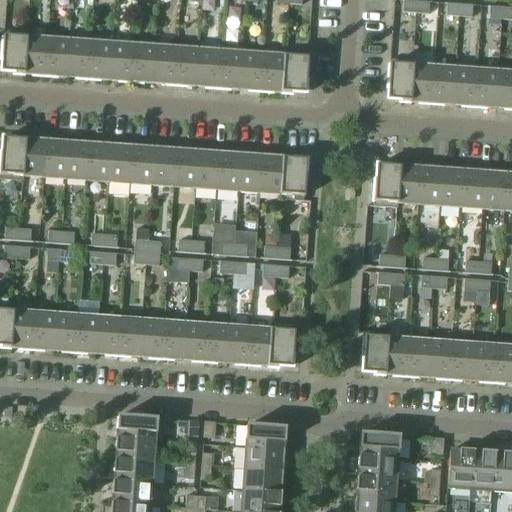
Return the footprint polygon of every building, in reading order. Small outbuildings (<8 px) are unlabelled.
[(415,14),(416,2),(400,1),(400,2),(402,2),(402,14),(415,14)] [(416,2),(415,14),(427,15),(428,4),(431,4),(431,3),(416,2)] [(458,18),(459,5),(443,4),(443,5),(445,5),(445,17),(458,18)] [(459,5),(458,18),(470,18),(471,7),(474,7),(474,6),(459,5)] [(501,21),(502,8),(486,7),(486,8),(489,8),(488,20),(501,21)] [(511,9),(502,8),(501,21),(511,21),(511,9)] [(0,74),(22,76),(25,34),(2,33),(0,64),(0,74)] [(44,77),(46,41),(26,39),(26,34),(25,34),(22,76),(44,77)] [(65,79),(68,42),(46,41),(44,77),(65,79)] [(87,80),(89,44),(68,42),(65,79),(87,80)] [(108,82),(111,45),(89,44),(87,80),(108,82)] [(130,83),(133,47),(111,45),(108,82),(130,83)] [(152,85),(154,48),(133,47),(130,83),(152,85)] [(174,87),(176,50),(154,48),(152,85),(174,87)] [(195,88),(198,52),(176,50),(174,87),(195,88)] [(217,90),(219,53),(198,52),(195,88),(217,90)] [(238,91),(241,55),(219,53),(217,90),(238,91)] [(281,94),(284,53),(283,53),(282,58),(262,56),(260,93),(281,94)] [(284,53),(281,94),(304,96),(307,55),(284,53)] [(260,93),(262,56),(241,55),(238,91),(260,93)] [(408,103),(411,62),(389,60),(386,102),(408,103)] [(430,105),(433,68),(412,67),(413,62),(411,62),(408,103),(430,105)] [(451,106),(454,70),(433,68),(430,105),(451,106)] [(473,108),(476,72),(454,70),(451,106),(473,108)] [(495,110),(497,73),(476,72),(473,108),(495,110)] [(511,110),(511,74),(497,73),(495,110),(511,110)] [(0,181),(21,183),(23,142),(1,140),(0,152),(0,181)] [(42,180),(45,143),(23,142),(21,183),(22,183),(22,178),(42,180)] [(64,181),(67,145),(45,143),(42,180),(64,181)] [(86,183),(88,146),(67,145),(64,181),(86,183)] [(107,184),(110,148),(88,146),(86,183),(107,184)] [(129,186),(131,149),(110,148),(107,184),(129,186)] [(150,187),(153,151),(131,149),(129,186),(150,187)] [(172,189),(175,152),(153,151),(150,187),(172,189)] [(194,190),(196,154),(175,152),(172,189),(194,190)] [(215,192),(218,155),(196,154),(194,190),(215,192)] [(237,193),(240,157),(218,155),(215,192),(237,193)] [(258,195),(261,159),(240,157),(237,193),(258,195)] [(280,201),(283,160),(261,159),(258,195),(279,196),(278,201),(280,201)] [(283,160),(280,201),(302,203),(305,162),(283,160)] [(395,209),(398,168),(375,167),(372,208),(395,209)] [(417,206),(419,170),(398,168),(395,209),(396,209),(396,205),(417,206)] [(438,208),(441,171),(419,170),(417,206),(438,208)] [(460,209),(462,173),(441,171),(438,208),(460,209)] [(481,211),(484,174),(462,173),(460,209),(481,211)] [(503,212),(505,176),(484,174),(481,211),(503,212)] [(511,213),(511,176),(505,176),(503,212),(511,213)] [(16,243),(17,230),(4,229),(3,241),(1,241),(16,243)] [(17,230),(16,243),(31,244),(32,243),(29,243),(30,231),(17,230)] [(59,246),(60,233),(47,233),(46,244),(44,244),(44,245),(59,246)] [(60,233),(59,246),(75,247),(75,246),(72,246),(73,234),(60,233)] [(102,249),(103,237),(90,236),(90,247),(87,247),(87,248),(102,249)] [(103,237),(102,249),(118,250),(118,249),(115,249),(116,237),(103,237)] [(146,255),(146,243),(134,242),(133,254),(130,253),(130,254),(146,255)] [(189,255),(190,243),(177,242),(176,253),(174,253),(174,254),(189,255)] [(146,255),(161,256),(158,255),(159,244),(146,243),(146,255)] [(190,243),(189,255),(204,256),(202,255),(203,244),(190,243)] [(232,258),(233,246),(220,245),(219,257),(217,256),(217,257),(232,258)] [(233,246),(232,258),(247,259),(248,259),(245,258),(246,247),(233,246)] [(15,260),(16,248),(1,247),(3,247),(3,259),(15,260)] [(16,248),(15,260),(28,261),(29,249),(32,249),(16,248)] [(275,261),(276,249),(263,248),(263,260),(260,259),(260,260),(275,261)] [(276,249),(275,261),(291,262),(288,261),(289,250),(276,249)] [(58,263),(59,251),(44,250),(47,251),(46,262),(58,263)] [(59,251),(58,263),(72,264),(72,252),(75,253),(75,252),(59,251)] [(101,266),(102,254),(87,253),(87,254),(90,254),(89,265),(101,266)] [(102,254),(101,266),(115,267),(115,256),(118,256),(118,255),(102,254)] [(145,267),(146,255),(130,254),(133,254),(132,266),(145,267)] [(161,256),(146,255),(145,267),(158,268),(158,256),(161,256)] [(390,269),(391,257),(378,256),(377,268),(375,268),(390,269)] [(391,257),(390,269),(405,270),(403,270),(404,258),(391,257)] [(188,273),(189,260),(174,259),(174,260),(177,260),(176,272),(188,273)] [(434,272),(434,260),(421,259),(420,271),(418,271),(434,272)] [(189,260),(188,273),(201,274),(202,262),(205,262),(189,260)] [(434,260),(434,272),(449,273),(446,273),(447,261),(434,260)] [(231,276),(232,264),(217,262),(217,263),(220,263),(219,275),(231,276)] [(477,275),(477,263),(465,262),(464,274),(461,274),(477,275)] [(477,263),(477,275),(492,276),(489,276),(490,264),(477,263)] [(232,264),(231,276),(245,277),(245,265),(248,265),(232,264)] [(274,279),(275,267),(260,266),(263,266),(262,278),(274,279)] [(275,267),(274,279),(288,280),(288,268),(291,268),(275,267)] [(389,287),(390,275),(375,274),(377,274),(376,286),(389,287)] [(390,275),(389,287),(402,288),(403,276),(405,276),(390,275)] [(432,290),(433,278),(418,277),(420,278),(419,289),(432,290)] [(433,278),(432,290),(445,291),(446,279),(448,280),(448,279),(433,278)] [(475,293),(476,281),(461,280),(463,281),(462,292),(475,293)] [(476,281),(475,293),(488,294),(489,282),(491,283),(491,282),(476,281)] [(0,348),(9,349),(12,308),(0,307),(0,348)] [(30,351),(33,314),(13,313),(13,308),(12,308),(9,349),(30,351)] [(52,352),(54,316),(33,314),(30,351),(52,352)] [(73,354),(76,317),(54,316),(52,352),(73,354)] [(95,355),(97,319),(76,317),(73,354),(95,355)] [(116,357),(119,321),(97,319),(95,355),(116,357)] [(138,359),(141,322),(119,321),(116,357),(138,359)] [(160,360),(163,324),(141,322),(138,359),(160,360)] [(182,362),(184,325),(163,324),(160,360),(182,362)] [(203,363),(206,327),(184,325),(182,362),(203,363)] [(225,365),(227,328),(206,327),(203,363),(225,365)] [(268,368),(271,327),(269,327),(269,331),(249,330),(246,366),(268,368)] [(271,327),(268,368),(290,370),(291,364),(294,328),(271,327)] [(246,366),(249,330),(227,328),(225,365),(246,366)] [(383,376),(386,335),(363,333),(360,375),(383,376)] [(404,378),(407,341),(387,340),(387,335),(386,335),(383,376),(404,378)] [(426,379),(428,343),(407,341),(404,378),(426,379)] [(447,381),(450,344),(428,343),(426,379),(447,381)] [(469,382),(472,346),(450,344),(447,381),(469,382)] [(491,384),(493,347),(472,346),(469,382),(491,384)] [(511,385),(511,348),(493,347),(491,384),(511,385)] [(115,441),(154,443),(155,421),(147,420),(126,418),(126,419),(117,418),(115,441)] [(196,439),(197,424),(187,423),(186,438),(196,439)] [(212,440),(214,425),(203,424),(202,439),(212,440)] [(244,450),(282,453),(284,430),(275,429),(254,428),(245,427),(244,450)] [(358,458),(396,461),(398,438),(389,438),(389,437),(368,436),(359,435),(358,458)] [(152,465),(154,443),(115,441),(114,462),(152,465)] [(441,456),(442,441),(432,441),(431,456),(441,456)] [(281,474),(282,453),(244,450),(242,471),(281,474)] [(469,492),(471,453),(449,451),(448,460),(446,481),(447,481),(446,490),(469,492)] [(490,493),(493,455),(471,453),(469,492),(490,493)] [(184,467),(194,468),(195,454),(185,454),(184,467)] [(200,468),(210,469),(211,455),(201,455),(200,468)] [(511,495),(511,489),(511,455),(493,455),(490,493),(511,495)] [(395,482),(396,461),(358,458),(356,480),(395,482)] [(151,486),(152,465),(114,462),(112,484),(151,486)] [(193,482),(194,468),(184,467),(183,481),(193,482)] [(209,483),(210,469),(200,468),(199,482),(209,483)] [(279,496),(281,474),(242,471),(241,493),(279,496)] [(429,485),(439,486),(440,472),(430,471),(429,485)] [(393,504),(395,482),(356,480),(355,501),(393,504)] [(149,508),(151,486),(112,484),(111,505),(149,508)] [(438,499),(439,486),(429,485),(428,498),(438,499)] [(278,511),(279,496),(241,493),(239,511),(278,511)] [(194,511),(195,497),(185,497),(184,510),(194,511)] [(194,511),(204,511),(205,498),(195,497),(194,511)] [(392,511),(393,504),(355,501),(353,511),(392,511)]
